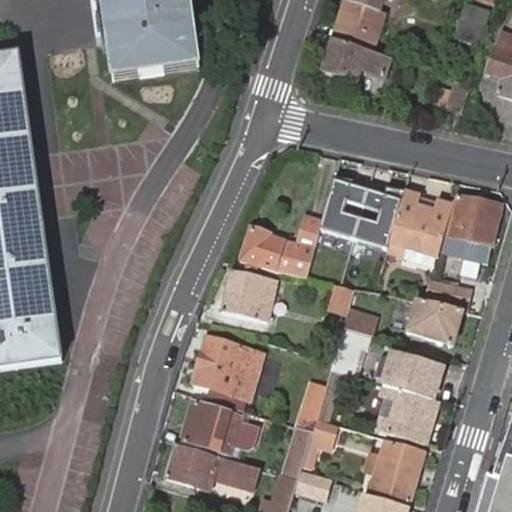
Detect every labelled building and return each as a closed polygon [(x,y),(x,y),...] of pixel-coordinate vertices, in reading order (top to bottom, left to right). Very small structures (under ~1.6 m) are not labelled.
[(109,48),(102,0),(91,0),(99,50),(109,48)] [(201,74),(190,0),(102,0),(109,48),(114,85),(201,74)] [(383,0),(345,0),(336,30),(349,35),(345,49),(373,57),(385,19),(378,17),(383,0)] [(481,49),(487,28),(484,27),(489,13),(464,5),(452,42),(481,49)] [(349,35),(336,30),(331,44),(345,49),(349,35)] [(511,39),(502,36),(497,53),(494,52),(486,78),(501,82),(496,96),(511,101),(511,39)] [(345,49),(331,44),(321,76),(356,87),(359,76),(382,82),(389,63),(373,57),(371,57),(345,49)] [(37,192),(19,57),(0,59),(0,371),(60,363),(37,192)] [(446,112),(461,117),(470,87),(455,83),(446,112)] [(365,197),(349,192),(350,187),(333,183),(320,225),(318,234),(386,254),(402,196),(385,193),(382,201),(365,197)] [(368,190),(350,187),(349,192),(365,197),(368,190)] [(385,193),(368,190),(365,197),(382,201),(385,193)] [(421,202),(402,196),(386,254),(385,254),(404,260),(406,252),(438,262),(452,211),(436,207),(433,216),(419,212),(421,202)] [(491,250),(501,212),(457,201),(443,252),(475,259),(478,246),(491,250)] [(436,207),(421,202),(419,212),(433,216),(436,207)] [(318,234),(320,225),(303,219),(294,247),(269,240),(269,236),(249,232),(242,263),(275,272),(274,275),(303,281),(318,234)] [(255,271),(246,268),(244,277),(231,274),(220,316),(264,327),(276,284),(253,279),(255,271)] [(471,299),(430,291),(425,307),(462,315),(466,316),(471,299)] [(425,307),(417,305),(409,328),(425,332),(422,340),(452,348),(462,315),(425,307)] [(377,322),(348,313),(343,332),(372,340),(377,322)] [(425,332),(409,328),(407,336),(422,340),(425,332)] [(343,332),(333,366),(331,374),(351,380),(360,351),(367,353),(372,340),(343,332)] [(193,387),(240,401),(254,356),(206,341),(193,387)] [(391,358),(382,389),(433,405),(442,372),(391,358)] [(426,449),(439,406),(433,405),(382,389),(380,399),(387,400),(377,435),(426,449)] [(185,446),(227,458),(230,450),(235,451),(243,426),(238,424),(239,420),(196,407),(185,446)] [(337,429),(318,424),(304,470),(311,473),(320,444),(331,448),(337,429)] [(313,437),(297,431),(283,480),(299,484),(301,477),(313,437)] [(410,509),(416,488),(412,487),(417,471),(421,472),(425,458),(387,447),(371,497),(410,509)] [(259,473),(175,448),(166,482),(209,494),(213,480),(253,492),(259,473)] [(511,511),(511,467),(508,466),(502,485),(489,481),(491,478),(486,476),(475,511),(511,511)] [(412,487),(416,488),(421,472),(417,471),(412,487)] [(330,485),(301,477),(299,484),(295,496),(324,504),(330,485)] [(299,484),(283,480),(281,479),(273,505),(271,511),(290,511),(295,496),(299,484)] [(271,511),(273,505),(264,503),(261,511),(271,511)]
